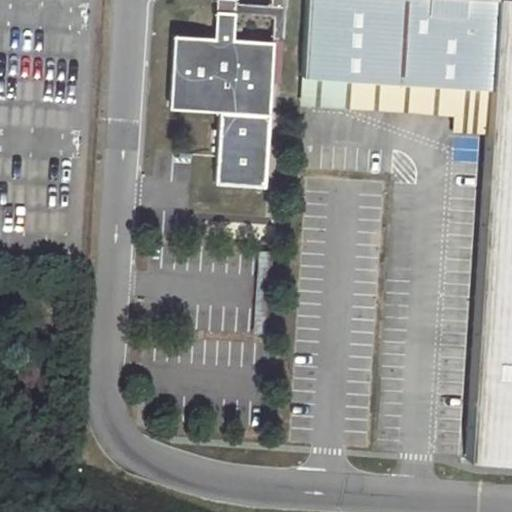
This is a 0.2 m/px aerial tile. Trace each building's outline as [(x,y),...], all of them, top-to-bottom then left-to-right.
[(233,0),(215,0),(212,41),(231,42),(233,11),(234,2),(233,0)] [(263,81),(277,82),(283,0),(269,0),(269,4),(234,2),(233,11),(273,14),(271,45),(266,45),(263,81)] [(511,0),(306,0),(301,71),(490,84),(487,130),(467,453),(511,455),(511,0)] [(172,102),(222,105),(217,180),(256,183),(263,81),(266,45),(231,42),(212,41),(177,39),(172,102)] [(299,102),(456,112),(454,128),(487,130),(490,84),(301,71),(299,102)] [(269,334),(274,251),(257,250),(251,333),(269,334)]
